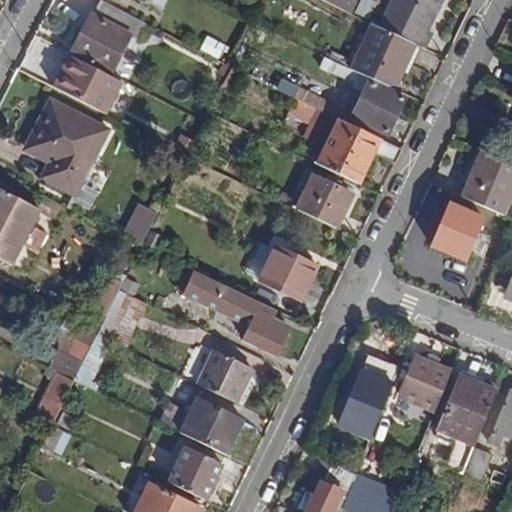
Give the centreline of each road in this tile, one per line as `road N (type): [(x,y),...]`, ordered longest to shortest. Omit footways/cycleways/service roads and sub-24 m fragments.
road 1 (residential): [(370,294),(499,0)]
road 2 (residential): [(263,511),(370,294)]
road 3 (residential): [(370,294),(511,352)]
